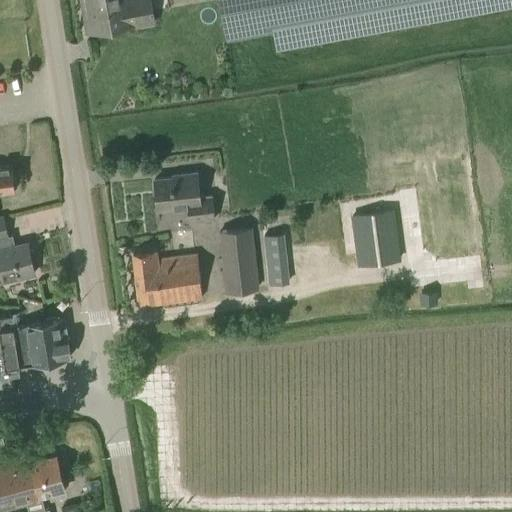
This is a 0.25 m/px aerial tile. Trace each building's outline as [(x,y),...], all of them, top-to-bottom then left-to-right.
[(81,0),(88,34),(137,25),(137,27),(155,24),(150,0),(81,0)] [(278,45),(511,1),(511,0),(222,0),(230,40),(276,31),(278,45)] [(0,194),(14,193),(14,191),(18,187),(17,179),(13,178),(12,166),(0,167),(0,194)] [(181,177),(155,180),(158,211),(189,207),(190,223),(214,220),(211,197),(200,198),(197,173),(181,175),(181,177)] [(394,209),(354,215),(361,264),(401,259),(394,209)] [(2,216),(0,216),(0,281),(34,273),(31,262),(34,261),(35,259),(33,250),(31,248),(28,249),(27,243),(9,247),(6,236),(7,236),(2,216)] [(252,229),(220,232),(228,292),(260,288),(252,229)] [(282,246),(281,234),(264,235),(265,248),(282,246)] [(157,249),(134,251),(140,306),(204,299),(198,253),(158,258),(157,249)] [(286,284),(285,272),(267,274),(268,285),(286,284)] [(440,291),(423,292),(424,303),(440,302),(440,291)] [(14,316),(0,318),(0,377),(19,374),(17,365),(69,356),(65,334),(64,334),(62,319),(59,320),(59,318),(56,319),(55,316),(43,319),(43,321),(16,326),(14,316)] [(31,457),(0,464),(0,509),(27,503),(29,511),(30,511),(45,508),(42,495),(66,488),(56,453),(32,460),(31,457)]
